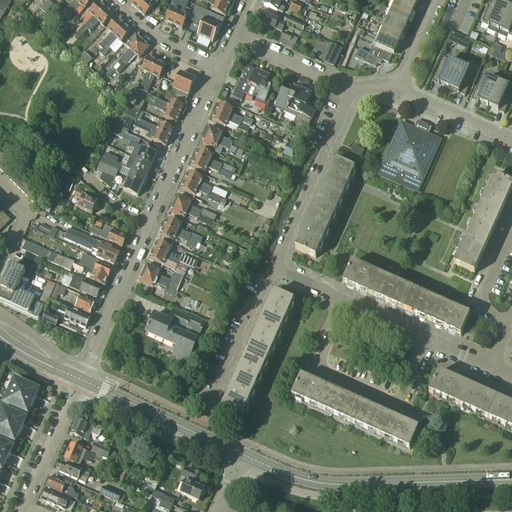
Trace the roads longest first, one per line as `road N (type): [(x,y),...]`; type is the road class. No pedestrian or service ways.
road 1 (tertiary): [(511,479),(324,483),(241,453)]
road 2 (residential): [(346,303),(315,367),(399,405),(431,340)]
road 3 (residential): [(273,265),(351,88)]
road 4 (tertiary): [(241,453),(80,380)]
road 5 (residential): [(149,226),(219,71)]
road 6 (residential): [(80,380),(149,226)]
road 7 (residential): [(213,397),(273,265)]
road 8 (residential): [(22,511),(80,380)]
road 9 (residential): [(219,71),(153,39),(109,0)]
road 10 (residential): [(351,88),(237,38)]
road 11 (residential): [(511,141),(399,91)]
road 12 (residential): [(507,329),(478,301),(511,226)]
